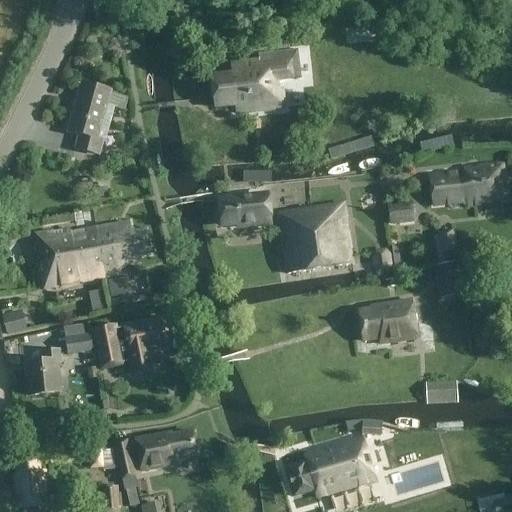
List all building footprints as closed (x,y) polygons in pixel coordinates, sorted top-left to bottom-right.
[(300,79),(297,51),(257,55),(258,62),(230,65),(231,76),(211,78),(214,109),(235,107),(235,115),(283,110),(280,81),(300,79)] [(97,140),(101,127),(108,129),(113,109),(124,113),(128,99),(110,94),(110,92),(81,85),(68,133),(78,136),(74,150),(99,157),(103,142),(97,140)] [(507,203),(503,165),(462,170),(459,175),(429,178),(432,207),(462,203),(467,208),(507,203)] [(309,206),(309,197),(273,198),(273,207),(309,206)] [(270,224),(268,198),(218,203),(220,226),(235,225),(236,228),(270,224)] [(351,266),(342,206),(278,215),(286,275),(351,266)] [(413,222),(411,206),(387,209),(389,225),(413,222)] [(89,231),(93,254),(98,280),(119,276),(119,271),(130,264),(129,259),(150,255),(145,232),(131,235),(128,224),(89,231)] [(34,236),(39,263),(93,254),(89,231),(69,235),(68,231),(34,236)] [(456,252),(452,232),(438,235),(442,255),(456,252)] [(43,290),(98,280),(93,254),(39,263),(43,290)] [(458,264),(436,267),(440,300),(462,297),(458,264)] [(418,342),(412,300),(368,307),(368,309),(356,311),(361,344),(377,342),(378,349),(418,342)] [(2,317),(6,334),(26,330),(21,312),(2,317)] [(120,328),(121,330),(115,331),(115,327),(92,332),(100,371),(123,367),(122,363),(127,362),(130,377),(154,372),(149,348),(167,344),(163,320),(120,328)] [(89,336),(85,336),(65,340),(67,357),(92,353),(89,336)] [(60,365),(59,351),(41,353),(42,364),(27,365),(30,397),(58,394),(55,366),(60,365)] [(425,384),(426,406),(458,405),(456,383),(425,384)] [(361,425),(360,433),(380,435),(381,425),(381,421),(361,420),(361,425)] [(169,435),(133,441),(139,473),(177,466),(176,460),(196,457),(192,433),(170,437),(169,435)] [(305,463),(285,469),(294,499),(314,493),(316,500),(374,482),(361,439),(303,457),(305,463)] [(126,441),(112,444),(119,475),(120,481),(122,481),(123,485),(135,483),(133,473),(126,441)] [(87,452),(89,471),(103,470),(101,451),(87,452)] [(17,510),(18,510),(18,511),(38,511),(38,508),(47,507),(60,506),(59,494),(46,496),(44,473),(38,474),(36,456),(16,459),(18,477),(13,477),(17,510)] [(68,482),(58,483),(59,493),(69,492),(68,482)] [(118,511),(116,487),(114,487),(101,488),(103,511),(118,511)] [(494,511),(511,511),(511,495),(511,496),(511,498),(492,503),(494,511)]
